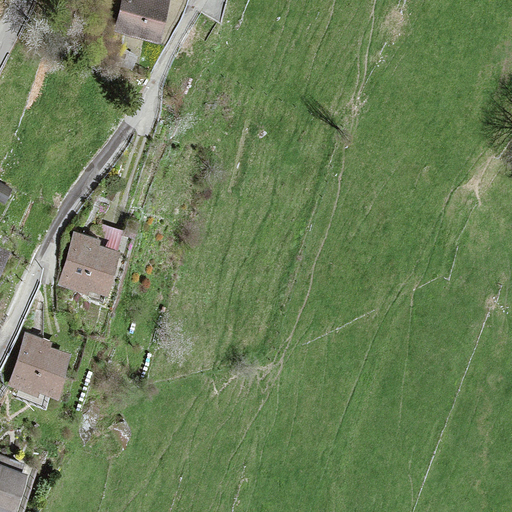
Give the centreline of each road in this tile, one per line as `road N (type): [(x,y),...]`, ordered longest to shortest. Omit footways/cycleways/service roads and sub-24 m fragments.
road 1 (residential): [(200,0),(64,217),(0,348)]
road 2 (track): [(145,95),(148,114),(115,214)]
